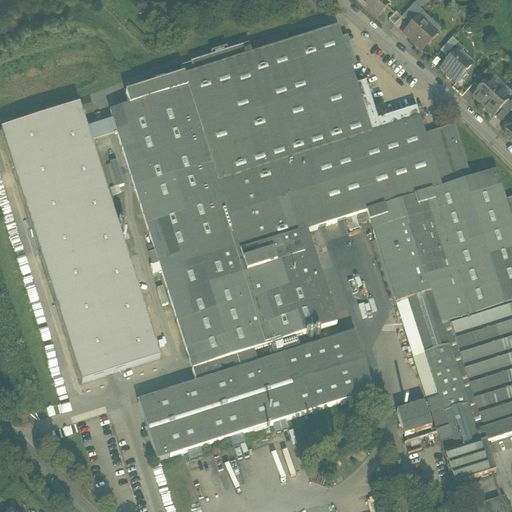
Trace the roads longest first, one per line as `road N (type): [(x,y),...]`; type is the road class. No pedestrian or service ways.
road 1 (residential): [(336,0),(511,158)]
road 2 (residential): [(87,511),(0,423)]
